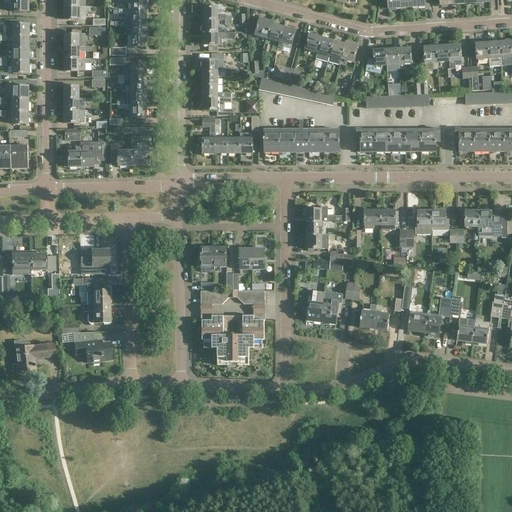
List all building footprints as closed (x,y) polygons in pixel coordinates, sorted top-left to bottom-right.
[(29,0),(8,0),(8,5),(13,5),(13,12),(29,12),(29,0)] [(126,0),(126,2),(128,4),(132,4),(132,10),(147,10),(146,0),(126,0)] [(387,0),(388,9),(389,9),(389,11),(396,10),(396,8),(401,8),(400,0),(387,0)] [(400,0),(401,8),(413,7),(412,0),(400,0)] [(86,12),(92,12),(92,7),(86,7),(65,7),(65,20),(86,20),(86,12)] [(203,8),(203,20),(219,20),(225,20),(225,16),(225,15),(219,15),(218,15),(218,8),(203,8)] [(119,15),(126,15),(126,17),(132,17),(132,22),(147,22),(147,10),(132,10),(119,10),(119,15)] [(255,35),(267,39),(271,24),(272,24),(272,23),(270,22),(271,20),(265,18),(264,20),(260,19),(259,20),(256,19),(254,26),(257,27),(255,35)] [(13,36),(13,37),(29,37),(29,24),(23,24),(23,20),(10,20),(10,24),(7,24),(7,36),(13,36)] [(218,25),(219,25),(219,20),(203,20),(203,33),(218,33),(218,25)] [(115,22),(115,27),(126,27),(126,28),(132,28),(132,34),(147,35),(147,22),(132,22),(119,22),(115,22)] [(283,27),(272,24),(271,24),(267,39),(279,42),(283,27)] [(291,49),(296,31),(283,27),(279,42),(277,50),(283,51),(284,47),(291,49)] [(227,33),(218,33),(203,33),(203,46),(209,46),(209,52),(218,52),(218,46),(222,46),(222,38),(227,38),(227,33)] [(85,47),(85,34),(65,34),(65,47),(85,47)] [(132,34),(132,47),(147,47),(147,35),(132,34)] [(318,52),(322,38),(309,34),(305,49),(318,52)] [(29,49),(29,37),(13,37),(13,49),(29,49)] [(330,56),(334,41),(322,38),(318,52),(316,58),(328,61),(330,56)] [(500,42),(502,66),(511,65),(511,41),(511,42),(511,40),(505,40),(505,42),(500,42)] [(346,45),(345,44),(334,41),(330,56),(342,59),(346,45)] [(489,59),(488,43),(483,43),(482,42),(477,42),(476,44),(477,60),(489,59)] [(502,66),(500,42),(488,43),(489,59),(489,67),(502,66)] [(346,45),(342,59),(354,62),(358,46),(346,43),(345,44),(346,45)] [(462,61),(461,45),(448,46),(449,62),(450,69),(456,69),(455,66),(462,66),(462,61)] [(449,62),(448,46),(436,47),(437,62),(449,62)] [(65,47),(65,59),(79,59),(79,52),(85,52),(92,52),(96,52),(96,47),(92,47),(85,47),(65,47)] [(436,47),(424,47),(425,70),(438,70),(437,62),(436,47)] [(110,56),(126,56),(126,48),(110,48),(110,56)] [(382,65),(387,65),(386,50),(381,50),(381,48),(374,48),(374,50),(373,51),(374,60),(368,58),(365,71),(380,74),(382,65)] [(404,64),(412,64),(411,48),(398,49),(399,64),(399,71),(405,70),(404,64)] [(7,56),(7,61),(13,61),(29,61),(29,49),(13,49),(7,49),(7,56)] [(398,49),(386,50),(387,65),(399,64),(398,49)] [(203,60),(203,73),(218,73),(219,73),(225,73),(231,73),(231,69),(225,69),(225,68),(223,68),(223,61),(224,61),(224,54),(212,54),(212,60),(203,60)] [(79,72),(79,71),(85,71),(85,64),(92,64),(92,59),(79,59),(65,59),(65,72),(79,72)] [(13,74),(29,74),(29,61),(13,61),(13,74)] [(251,75),(259,75),(258,62),(250,62),(251,75)] [(147,67),(131,67),(131,75),(118,75),(118,80),(124,80),(131,80),(147,80),(147,67)] [(285,67),(281,79),(286,80),(288,81),(291,69),(285,67)] [(294,70),(290,82),(296,83),(300,72),(294,70)] [(203,73),(203,86),(218,86),(218,78),(219,78),(219,73),(218,73),(203,73)] [(265,92),(268,81),(262,79),(259,90),(265,92)] [(419,80),(419,84),(420,96),(423,96),(427,95),(426,79),(419,80)] [(131,92),(146,92),(147,80),(131,80),(131,92)] [(346,92),(345,97),(353,99),(354,94),(357,82),(349,80),(346,92)] [(271,93),(274,82),(268,81),(265,92),(271,93)] [(278,94),(280,83),(274,82),(271,93),(278,94)] [(284,95),(286,84),(280,83),(278,94),(284,95)] [(360,83),(358,93),(364,95),(366,84),(360,83)] [(290,97),(292,86),(286,84),(284,95),(290,97)] [(9,92),(12,92),(12,99),(29,99),(29,86),(9,86),(9,92)] [(79,86),(65,86),(64,99),(79,99),(79,86)] [(203,86),(202,98),(225,98),(230,98),(231,98),(231,94),(225,94),(225,93),(218,93),(218,86),(203,86)] [(296,98),(298,87),(292,86),(290,97),(296,98)] [(302,99),(304,88),(298,87),(296,98),(302,99)] [(308,101),(310,90),(304,88),(302,99),(308,101)] [(314,102),(316,91),(310,90),(308,101),(314,102)] [(320,103),(323,92),(316,91),(314,102),(320,103)] [(128,92),(128,104),(131,104),(146,105),(146,92),(131,92),(128,92)] [(326,104),(329,93),(323,92),(320,103),(326,104)] [(332,106),(335,95),(329,93),(326,104),(332,106)] [(202,98),(202,111),(217,111),(217,117),(234,117),(234,110),(224,110),(224,103),(230,103),(231,104),(231,98),(230,98),(225,98),(202,98)] [(29,111),(29,99),(12,99),(12,111),(29,111)] [(64,99),(64,111),(85,111),(85,103),(92,103),(96,103),(96,99),(92,99),(79,99),(64,99)] [(126,110),(131,110),(131,117),(146,117),(146,105),(131,104),(124,104),(118,104),(118,109),(126,109),(126,110)] [(12,111),(12,124),(29,124),(29,111),(12,111)] [(64,111),(64,123),(79,124),(85,124),(85,118),(85,116),(92,116),(92,111),(85,111),(64,111)] [(215,132),(215,126),(215,119),(202,119),(202,127),(210,127),(210,139),(202,139),(202,140),(200,140),(200,146),(203,146),(203,154),(215,154),(215,139),(215,132)] [(370,152),(370,149),(375,149),(375,132),(361,132),(361,129),(357,129),(357,142),(361,142),(361,153),(370,152)] [(435,129),(435,132),(420,132),(420,149),(420,152),(430,152),(430,149),(436,149),(436,141),(440,141),(440,129),(435,129)] [(475,149),(475,132),(460,132),(460,129),(456,129),(456,141),(459,141),(459,149),(466,149),(466,152),(475,152),(475,149)] [(280,153),(280,150),(280,132),(265,132),(265,150),(271,150),(271,153),(280,153)] [(295,153),(295,150),(295,132),(280,132),(280,150),(286,150),(286,153),(295,153)] [(310,153),(310,150),(310,132),(295,132),(295,150),(301,150),(301,153),(310,153)] [(325,153),(325,150),(325,132),(310,132),(310,150),(316,150),(316,153),(325,153)] [(340,153),(340,132),(325,132),(325,150),(331,150),(331,153),(340,153)] [(385,152),(385,149),(391,149),(391,132),(375,132),(375,149),(375,152),(385,152)] [(400,152),(400,149),(405,149),(405,132),(391,132),(391,149),(391,152),(400,152)] [(415,152),(415,149),(420,149),(420,132),(405,132),(405,149),(405,152),(415,152)] [(475,132),(475,149),(481,149),(481,152),(490,152),(490,149),(490,132),(475,132)] [(490,132),(490,149),(495,149),(495,152),(505,152),(505,149),(505,132),(490,132)] [(240,139),(240,154),(253,154),(253,134),(240,134),(240,139)] [(215,154),(228,154),(228,139),(215,139),(215,154)] [(240,154),(240,139),(228,139),(228,154),(240,154)] [(94,161),(106,161),(106,143),(81,143),(81,152),(82,167),(94,167),(94,161)] [(132,166),(146,166),(146,147),(147,147),(147,143),(138,143),(138,147),(132,147),(132,151),(132,166)] [(11,146),(11,169),(28,169),(28,145),(11,146)] [(119,166),(132,166),(132,151),(119,151),(119,145),(111,145),(111,159),(119,159),(119,166)] [(11,146),(0,146),(0,169),(11,169),(11,146)] [(69,158),(64,158),(64,167),(69,167),(82,167),(81,152),(81,147),(76,147),(76,152),(69,152),(69,158)] [(308,209),(307,209),(307,223),(321,223),(321,222),(335,222),(335,216),(328,216),(328,207),(321,207),(321,209),(314,209),(314,208),(308,208),(308,209)] [(381,209),(373,209),(373,211),(365,211),(365,212),(362,212),(362,221),(365,221),(365,229),(374,229),(374,226),(381,226),(381,209)] [(395,231),(395,221),(398,221),(398,212),(395,212),(395,211),(387,211),(387,209),(381,209),(381,226),(381,231),(395,231)] [(492,210),(478,211),(479,227),(478,227),(479,234),(491,234),(491,236),(501,236),(501,234),(507,234),(507,221),(501,221),(501,215),(492,215),(492,210)] [(418,228),(432,228),(432,211),(418,211),(418,228)] [(432,211),(432,228),(432,230),(449,230),(449,220),(446,220),(446,211),(432,211)] [(465,227),(478,227),(479,227),(478,211),(465,211),(465,212),(463,212),(463,218),(465,218),(465,227)] [(321,223),(307,223),(307,235),(321,235),(326,235),(325,228),(335,228),(335,222),(321,222),(321,223)] [(362,248),(362,231),(354,231),(354,248),(362,248)] [(321,235),(307,235),(307,249),(308,249),(308,251),(314,251),(314,249),(328,249),(328,241),(334,241),(334,235),(321,235)] [(214,248),(201,248),(201,268),(214,268),(214,248)] [(214,268),(227,267),(227,248),(214,248),(214,268)] [(252,249),(240,249),(240,270),(252,270),(252,249)] [(252,270),(265,270),(265,249),(252,249),(252,270)] [(108,250),(91,251),(91,252),(80,252),(80,265),(87,264),(87,260),(91,260),(91,267),(108,266),(108,250)] [(21,255),(11,255),(12,270),(20,270),(20,276),(30,275),(30,270),(30,252),(21,252),(21,255)] [(36,252),(30,252),(30,270),(46,269),(46,272),(55,271),(55,257),(45,257),(45,255),(36,255),(36,252)] [(331,254),(330,261),(343,262),(352,263),(353,256),(344,256),(344,255),(331,254)] [(2,277),(2,293),(2,302),(12,301),(12,288),(9,288),(9,276),(2,277)] [(97,278),(81,279),(81,285),(92,285),(92,288),(87,288),(87,306),(92,306),(109,305),(109,290),(102,290),(102,288),(97,288),(97,278)] [(348,284),(345,299),(352,301),(355,287),(355,285),(348,284)] [(359,302),(362,288),(355,287),(352,301),(359,302)] [(402,309),(409,310),(411,291),(404,290),(403,300),(402,309)] [(321,323),(325,293),(308,291),(307,303),(309,303),(307,320),(313,320),(313,322),(321,323)] [(249,300),(253,305),(253,306),(265,306),(265,292),(201,292),(201,306),(212,306),(212,305),(217,300),(222,305),(229,298),(237,298),(244,305),(249,300)] [(339,317),(342,295),(325,293),(321,323),(329,324),(330,323),(336,323),(337,317),(339,317)] [(493,302),(491,317),(502,319),(505,299),(505,296),(495,294),(494,302),(493,302)] [(453,300),(451,315),(460,316),(462,303),(460,303),(461,298),(453,297),(453,300)] [(425,331),(425,336),(439,338),(442,316),(451,318),(451,315),(453,300),(444,298),(442,314),(439,313),(439,316),(428,314),(427,316),(425,331)] [(403,300),(396,299),(394,312),(401,313),(402,309),(403,300)] [(510,320),(511,306),(511,299),(505,299),(502,319),(510,320)] [(87,313),(87,322),(89,324),(110,323),(109,305),(92,306),(82,306),(83,313),(87,313)] [(371,305),(370,312),(362,311),(360,327),(374,329),(377,306),(371,305)] [(374,329),(387,331),(390,315),(382,314),(383,307),(377,306),(374,329)] [(229,362),(238,362),(238,365),(249,365),(249,345),(254,345),(254,340),(264,340),(264,320),(265,320),(265,313),(253,313),(253,316),(243,316),(243,339),(223,339),(223,316),(213,316),(213,314),(201,314),(201,321),(202,321),(202,340),(212,340),(212,345),(217,345),(218,365),(229,365),(229,362)] [(425,331),(427,316),(410,314),(408,329),(409,329),(409,331),(419,332),(420,330),(425,331)] [(474,328),(472,342),(487,344),(487,343),(489,343),(490,335),(488,335),(489,330),(490,323),(483,322),(483,319),(476,318),(475,321),(474,328)] [(460,319),(457,340),(466,342),(465,343),(471,344),(471,342),(472,342),(474,328),(475,321),(460,319)] [(82,354),(82,353),(86,352),(87,363),(92,362),(92,363),(93,364),(99,364),(100,362),(100,361),(109,360),(108,354),(110,354),(109,343),(101,344),(101,341),(91,342),(90,333),(93,333),(72,333),(73,342),(74,342),(76,354),(82,354)] [(14,348),(17,372),(35,370),(34,359),(55,356),(53,344),(32,347),(32,346),(14,348)]
